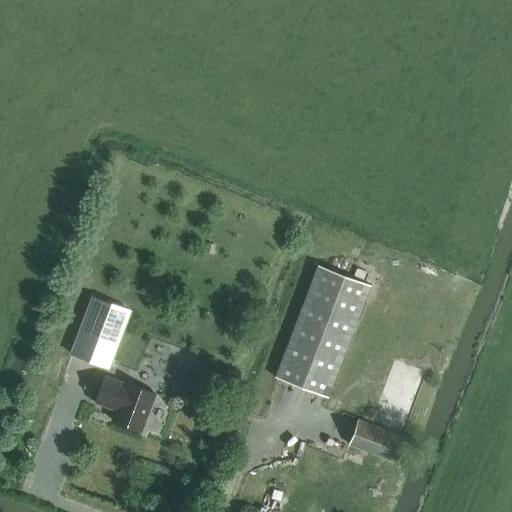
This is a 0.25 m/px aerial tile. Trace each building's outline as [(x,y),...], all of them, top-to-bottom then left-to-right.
[(375,266),(375,254),(356,254),(356,266),(375,266)] [(317,264),(275,377),(328,396),(369,283),(317,264)] [(93,297),(72,353),(109,367),(130,311),(93,297)] [(151,369),(185,372),(188,336),(154,333),(151,369)] [(195,368),(188,384),(205,391),(212,375),(195,368)] [(141,431),(155,394),(127,383),(126,384),(105,377),(96,402),(116,410),(112,420),(141,431)] [(396,462),(406,437),(360,419),(350,443),(396,462)]
